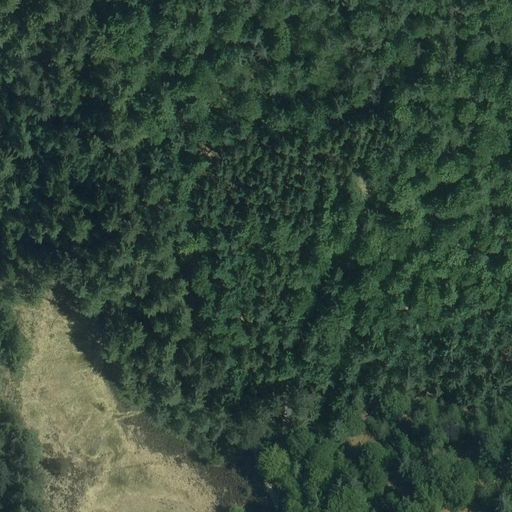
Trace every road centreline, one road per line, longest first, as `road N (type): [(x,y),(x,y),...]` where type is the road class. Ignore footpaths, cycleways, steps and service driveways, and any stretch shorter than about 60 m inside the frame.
road 1 (track): [(279,511),(102,0)]
road 2 (tertiary): [(280,511),(292,349),(324,270),(364,223),(511,134)]
